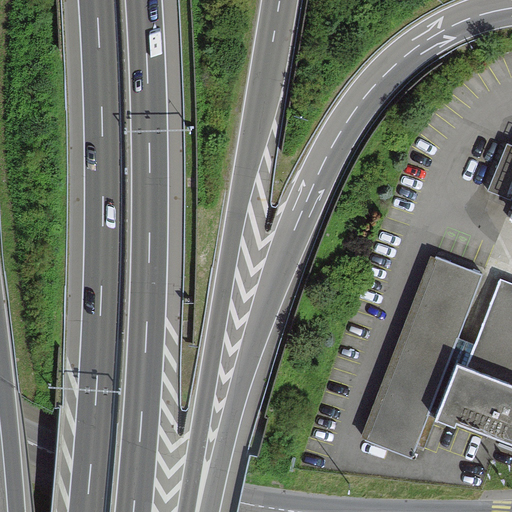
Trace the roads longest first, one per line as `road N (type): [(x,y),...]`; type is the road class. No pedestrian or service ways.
road 1 (motorway): [(209,511),(288,242),(341,129),(416,47),(467,19),(511,8)]
road 2 (motorway): [(188,511),(279,0)]
road 3 (motorway): [(131,511),(148,230),(143,0)]
road 4 (motorway): [(96,0),(100,241),(84,511)]
road 5 (secondary): [(263,511),(114,473),(0,420)]
road 6 (motorway): [(0,343),(16,511)]
